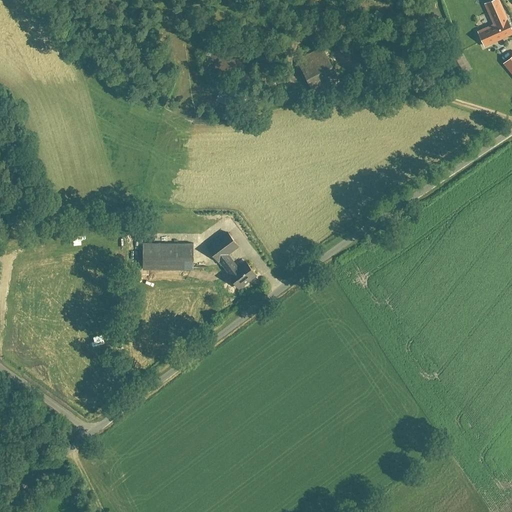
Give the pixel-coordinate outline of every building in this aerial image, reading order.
[(485,0),(481,2),(492,27),(479,32),(486,49),(511,37),(511,31),(507,20),(504,21),(495,0),(485,0)] [(296,66),(308,90),(334,78),(322,53),(296,66)] [(511,58),(503,65),(511,76),(511,58)] [(205,248),(217,263),(222,260),(232,273),(227,277),(240,294),(261,277),(247,260),(240,266),(230,254),(238,247),(226,232),(205,248)] [(141,270),(194,270),(194,241),(141,242),(141,270)]
